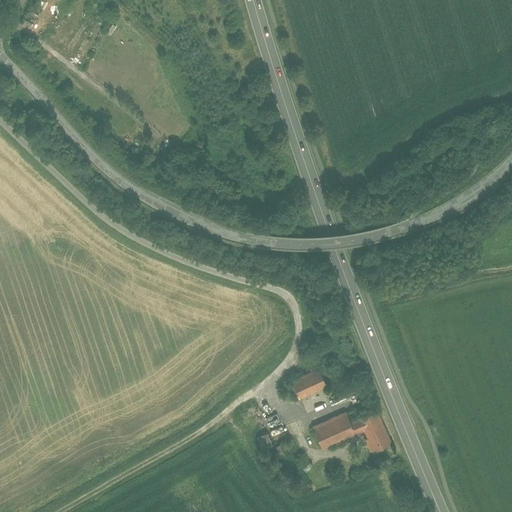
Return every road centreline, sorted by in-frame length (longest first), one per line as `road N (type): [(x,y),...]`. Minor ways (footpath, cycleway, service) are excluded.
road 1 (primary): [(254,0),(328,227),(441,511)]
road 2 (unclassified): [(0,54),(87,151),(177,210),(240,233),(287,238),(390,225)]
road 3 (unclassified): [(408,219),(465,192),(511,154)]
